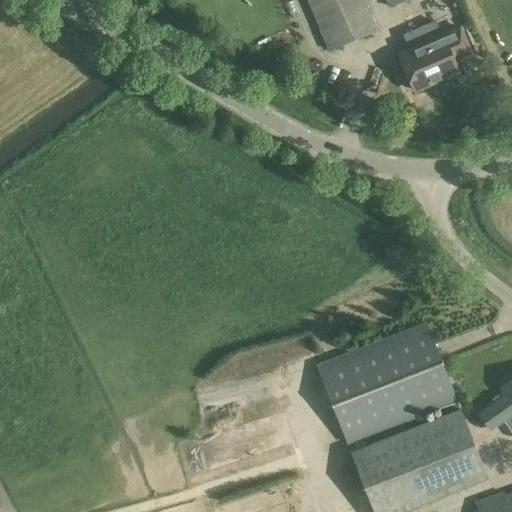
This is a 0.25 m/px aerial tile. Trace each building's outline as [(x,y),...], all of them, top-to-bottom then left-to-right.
[(377,29),(363,0),(307,0),(329,50),(377,29)] [(440,36),(434,23),(402,37),(408,50),(398,55),(414,90),(458,71),(453,59),(470,52),(460,28),(440,36)] [(348,444),(456,401),(426,323),(317,366),(348,444)] [(511,385),(504,392),(506,395),(479,414),(490,429),(511,412),(511,385)] [(373,511),(402,511),(487,479),(460,410),(350,453),(373,511)] [(511,511),(511,494),(505,497),(503,493),(474,504),(477,511),(511,511)]
